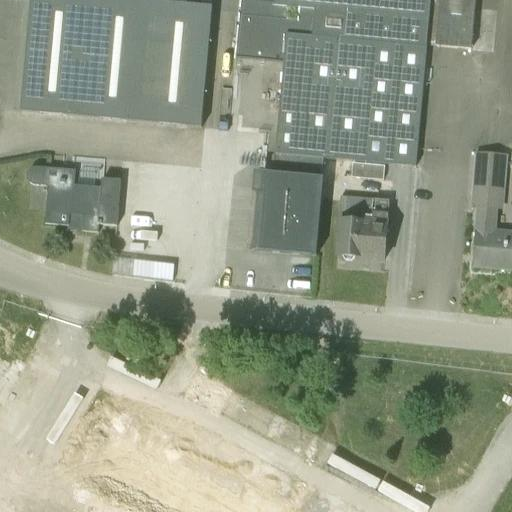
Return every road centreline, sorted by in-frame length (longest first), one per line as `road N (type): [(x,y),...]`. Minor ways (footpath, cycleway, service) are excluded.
road 1 (unclassified): [(511,340),(115,298),(0,267)]
road 2 (unknown): [(233,0),(200,307)]
road 3 (unknown): [(435,332),(473,62)]
road 4 (unknown): [(0,159),(13,148),(22,0)]
